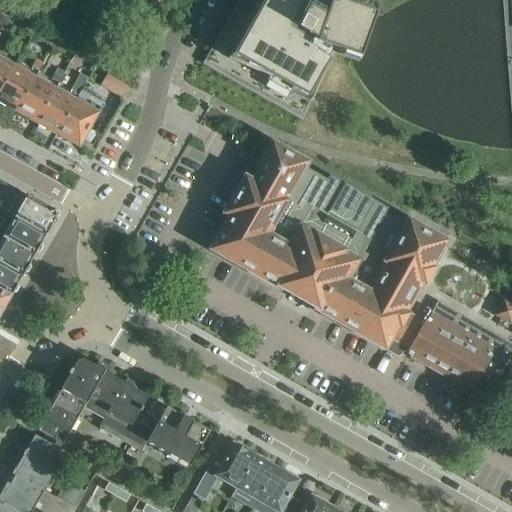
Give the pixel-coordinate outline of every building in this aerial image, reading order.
[(331,0),(326,15),(311,7),(313,2),(310,0),(238,0),(203,64),(300,119),(302,120),(310,102),(311,102),(330,60),(316,53),(321,45),(335,50),(349,55),(360,59),(376,14),(335,0),(331,0)] [(0,94),(15,68),(0,59),(0,94)] [(43,63),(35,59),(31,68),(38,72),(43,63)] [(15,68),(0,94),(0,103),(5,107),(8,106),(17,110),(34,79),(27,75),(15,68)] [(64,75),(57,71),(51,80),(59,84),(64,75)] [(107,76),(101,86),(122,98),(128,88),(107,76)] [(34,79),(17,110),(18,111),(19,114),(26,118),(29,117),(37,122),(55,91),(48,87),(34,79)] [(47,129),(49,128),(57,133),(75,102),(84,87),(76,82),(67,98),(55,91),(37,122),(39,123),(40,125),(47,129)] [(75,102),(57,133),(59,134),(59,137),(65,140),(68,139),(78,145),(100,108),(91,103),(91,97),(81,91),(75,102)] [(227,224),(212,250),(281,289),(282,288),(291,293),(294,295),(295,296),(303,300),(303,301),(307,302),(315,307),(315,308),(384,348),(390,337),(410,348),(406,354),(472,391),(472,390),(476,392),(483,396),(486,398),(511,352),(511,345),(494,334),(438,303),(433,311),(432,311),(426,307),(415,319),(413,318),(407,315),(405,314),(407,310),(406,309),(420,286),(421,286),(423,282),(424,283),(433,269),(431,268),(433,264),(432,264),(442,246),(443,246),(445,243),(444,242),(444,241),(441,239),(440,240),(413,224),(413,223),(410,221),(409,222),(408,222),(407,222),(406,225),(407,225),(406,227),(384,214),(386,209),(329,177),(327,181),(303,168),(303,167),(304,168),(306,164),(305,164),(305,163),(306,162),(302,160),(302,161),(276,146),(277,145),(273,144),(272,144),(272,145),(271,144),(269,148),(270,148),(261,164),(250,182),(244,178),(224,212),(231,217),(227,224)] [(56,219),(55,212),(0,181),(0,191),(16,200),(7,215),(45,237),(56,219)] [(0,221),(3,223),(0,227),(0,237),(34,257),(45,237),(7,215),(0,211),(0,221)] [(0,265),(22,278),(34,257),(0,237),(0,265)] [(0,292),(10,298),(22,278),(0,265),(0,292)] [(0,314),(10,298),(0,292),(0,314)] [(496,315),(509,323),(511,317),(511,307),(504,302),(496,315)] [(42,424),(38,431),(46,436),(62,445),(63,445),(84,408),(104,419),(99,429),(141,453),(147,442),(190,467),(202,446),(201,446),(203,444),(210,432),(196,424),(195,424),(193,423),(194,422),(192,422),(185,418),(185,417),(183,417),(182,417),(181,416),(167,408),(160,420),(159,422),(141,412),(143,408),(142,407),(148,397),(134,389),(135,386),(134,385),(133,386),(132,386),(128,384),(127,384),(128,383),(127,383),(127,382),(126,381),(125,384),(120,381),(105,372),(107,368),(106,367),(105,369),(99,365),(99,364),(98,363),(96,367),(83,360),(78,362),(72,371),(71,370),(70,370),(68,374),(70,375),(42,424)] [(0,511),(32,511),(66,453),(60,450),(62,445),(46,436),(43,440),(35,436),(26,451),(23,456),(16,470),(15,470),(12,475),(15,477),(10,485),(7,483),(0,495),(0,511)] [(211,464),(194,495),(204,501),(217,477),(238,489),(256,457),(253,456),(251,459),(247,456),(248,453),(245,451),(245,448),(239,445),(236,446),(233,445),(224,461),(215,456),(211,464)] [(115,455),(105,472),(124,483),(134,466),(115,455)] [(261,457),(257,458),(256,457),(238,489),(233,497),(254,509),(275,472),(268,468),(269,465),(267,464),(266,460),(261,457)] [(275,472),(254,509),(258,511),(293,511),(300,501),(290,495),(298,481),(295,480),(295,477),(289,473),(286,475),(283,473),(281,476),(275,472)] [(66,481),(57,498),(76,509),(85,492),(66,481)] [(108,483),(105,490),(115,497),(119,490),(108,483)] [(119,490),(115,497),(126,503),(130,496),(119,490)] [(300,501),(293,511),(332,511),(326,508),(327,505),(324,503),(324,500),(318,497),(314,498),(312,496),(307,505),(300,501)]
